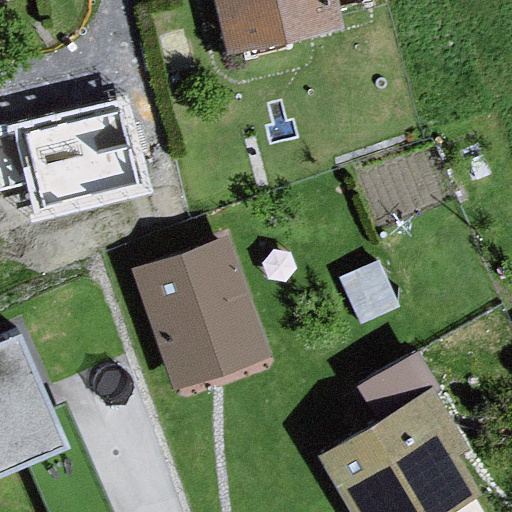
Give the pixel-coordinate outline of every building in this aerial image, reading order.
[(317,0),(202,0),(214,49),(324,27),(317,0)] [(123,103),(0,131),(0,186),(29,180),(37,214),(143,189),(123,103)] [(229,242),(120,272),(163,389),(267,363),(229,242)] [(14,318),(0,323),(0,477),(69,457),(14,318)] [(419,388),(304,454),(337,511),(437,511),(471,494),(419,388)]
